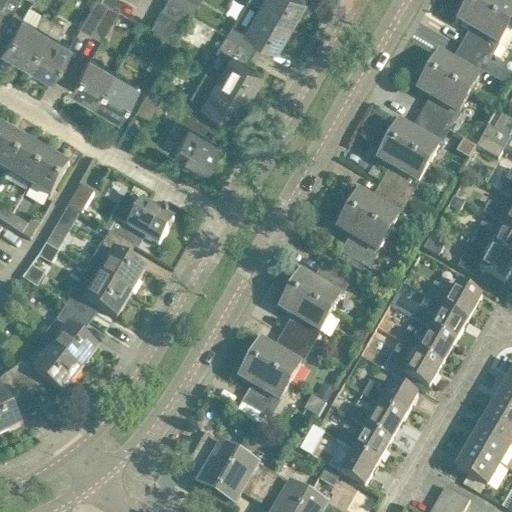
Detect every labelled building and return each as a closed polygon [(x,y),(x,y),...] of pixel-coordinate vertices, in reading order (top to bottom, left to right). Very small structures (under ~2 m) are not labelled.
[(91,35),(108,6),(98,0),(96,0),(80,29),(91,35)] [(191,14),(167,0),(161,11),(185,25),(191,14)] [(198,4),(190,0),(166,0),(167,0),(191,14),(198,4)] [(250,0),(260,5),(291,23),(303,0),(250,0)] [(511,27),(511,0),(466,0),(465,2),(511,29),(511,27)] [(491,64),(511,29),(465,2),(454,21),(473,32),(463,48),(491,64)] [(2,6),(0,5),(0,31),(12,11),(2,6)] [(277,46),(291,23),(260,5),(253,18),(241,11),(235,22),(234,22),(227,35),(252,49),(247,45),(254,33),(277,46)] [(119,12),(108,6),(91,35),(101,41),(119,12)] [(185,25),(161,11),(155,20),(180,35),(185,25)] [(27,64),(54,20),(43,13),(36,27),(12,12),(2,30),(11,36),(4,48),(24,59),(22,62),(27,64)] [(70,47),(55,38),(62,25),(54,20),(27,64),(31,67),(32,65),(52,76),(70,47)] [(180,35),(155,20),(150,29),(164,37),(175,43),(180,35)] [(245,61),(252,49),(227,35),(219,48),(205,72),(248,97),(263,71),(245,61)] [(158,73),(175,43),(164,37),(147,66),(158,73)] [(471,99),(491,64),(463,48),(453,66),(435,55),(425,71),(471,99)] [(95,105),(114,73),(89,58),(72,88),(91,99),(90,102),(95,105)] [(451,133),(471,99),(425,71),(414,91),(433,102),(424,117),(451,133)] [(248,97),(205,72),(191,95),(183,108),(204,120),(211,107),(234,120),(248,97)] [(137,87),(114,73),(95,105),(99,107),(100,104),(120,116),(137,87)] [(149,88),(135,112),(148,119),(162,96),(149,88)] [(197,131),(204,120),(183,108),(163,144),(195,162),(194,164),(198,167),(199,165),(206,169),(220,144),(197,131)] [(430,169),(451,133),(424,117),(413,135),(394,124),(384,141),(430,169)] [(511,138),(511,123),(503,119),(498,129),(497,129),(492,126),(485,139),(506,150),(511,138)] [(0,171),(9,176),(27,144),(6,132),(0,142),(0,171)] [(501,162),(506,152),(505,152),(506,150),(485,139),(479,149),(501,162)] [(410,203),(430,169),(384,141),(374,160),(392,171),(383,187),(410,203)] [(30,188),(48,156),(27,144),(9,176),(30,188)] [(69,168),(48,156),(30,188),(51,201),(69,168)] [(511,180),(510,180),(502,195),(511,200),(511,180)] [(390,238),(410,203),(383,187),(373,204),(354,193),(344,210),(390,238)] [(81,189),(68,211),(82,218),(94,196),(81,189)] [(113,221),(117,223),(111,234),(110,235),(130,247),(135,251),(142,238),(160,249),(174,224),(167,220),(168,218),(164,215),(163,217),(143,206),(132,200),(131,200),(127,198),(113,221)] [(454,200),(449,208),(463,216),(468,208),(454,200)] [(511,228),(511,217),(503,212),(505,207),(497,203),(489,217),(507,227),(508,226),(511,228)] [(0,209),(0,222),(6,226),(13,218),(0,209)] [(370,273),(390,238),(344,210),(334,229),(352,240),(342,257),(370,273)] [(29,228),(13,218),(6,226),(31,243),(41,226),(33,221),(29,228)] [(511,228),(508,226),(507,227),(500,240),(490,235),(493,229),(485,225),(476,240),(494,250),(495,249),(511,258),(511,228)] [(55,234),(48,246),(61,254),(68,242),(55,234)] [(122,260),(130,247),(110,235),(102,249),(87,273),(131,298),(146,273),(122,260)] [(430,242),(425,251),(439,258),(443,250),(430,242)] [(47,248),(39,260),(52,267),(59,255),(47,248)] [(505,287),(511,273),(511,258),(495,249),(494,250),(488,262),(478,257),(480,253),(472,249),(463,264),(505,287)] [(351,282),(325,267),(315,284),(296,273),(285,292),(330,318),(351,282)] [(32,269),(24,282),(37,290),(45,276),(32,269)] [(131,298),(87,273),(74,295),(76,296),(67,310),(85,322),(94,308),(117,321),(131,298)] [(470,323),(482,301),(459,287),(452,299),(442,293),(444,289),(437,285),(428,299),(446,310),(446,309),(470,323)] [(312,351),(330,318),(285,292),(275,309),(294,320),(285,336),(312,351)] [(456,346),(470,323),(446,309),(446,310),(438,322),(429,316),(431,313),(423,308),(415,321),(433,332),(456,346)] [(77,336),(85,322),(67,310),(60,323),(43,345),(54,354),(80,375),(98,352),(77,336)] [(456,346),(433,332),(425,344),(415,338),(418,334),(411,330),(402,344),(443,368),(456,346)] [(291,387),(312,351),(285,336),(275,353),(256,342),(246,360),(291,387)] [(430,392),(443,368),(402,344),(397,352),(388,367),(400,374),(397,380),(421,394),(425,389),(430,392)] [(63,396),(80,375),(54,354),(37,376),(24,366),(12,375),(25,393),(42,380),(63,396)] [(271,421),(291,387),(246,360),(235,378),(254,389),(244,406),(265,418),(271,421)] [(10,404),(25,393),(12,375),(0,383),(0,438),(21,429),(10,404)] [(405,422),(418,400),(394,385),(387,398),(378,393),(380,388),(372,384),(363,399),(381,409),(381,408),(405,422)] [(511,419),(511,391),(506,388),(494,409),(511,419)] [(392,445),(405,422),(381,408),(381,409),(374,420),(365,415),(367,411),(359,406),(350,420),(368,431),(392,445)] [(511,419),(494,409),(482,430),(511,447),(511,419)] [(276,424),(271,421),(265,418),(259,428),(270,434),(276,424)] [(379,466),(392,445),(368,431),(361,443),(352,437),(354,434),(346,429),(337,443),(354,453),(355,452),(379,466)] [(500,468),(511,448),(511,447),(482,430),(470,450),(500,468)] [(214,503),(240,457),(206,437),(190,465),(207,474),(196,493),(214,503)] [(488,490),(500,468),(470,450),(457,472),(488,490)] [(355,452),(354,453),(348,465),(338,460),(341,456),(333,451),(324,466),(365,491),(379,466),(355,452)] [(259,505),(275,477),(240,457),(214,503),(228,511),(232,511),(243,495),(259,505)] [(301,511),(310,498),(275,477),(259,505),(271,511),(301,511)] [(446,490),(440,501),(459,511),(465,511),(470,505),(446,490)] [(334,511),(310,498),(301,511),(334,511)] [(459,511),(440,501),(434,510),(437,511),(459,511)]
